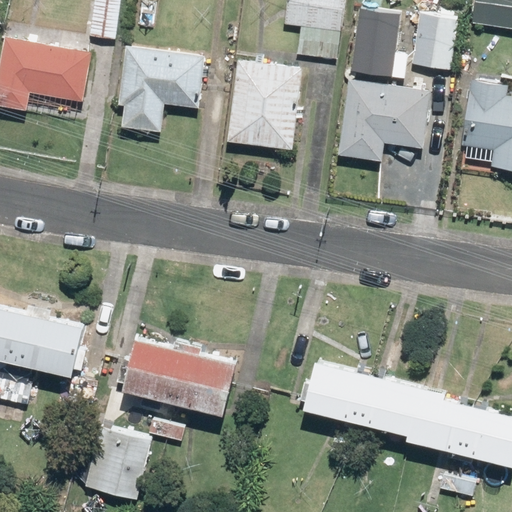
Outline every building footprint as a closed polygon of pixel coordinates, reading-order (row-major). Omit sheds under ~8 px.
[(119,0),(92,0),(88,28),(114,32),(119,0)] [(343,0),(285,0),(282,21),(301,24),(297,52),(335,57),(343,0)] [(511,0),(473,0),(471,21),(511,26),(511,0)] [(457,16),(420,11),(413,62),(450,67),(457,16)] [(3,36),(0,53),(0,104),(24,109),(27,90),(79,100),(88,51),(3,36)] [(116,103),(123,104),(120,125),(158,131),(162,102),(195,106),(203,54),(125,44),(116,103)] [(299,67),(235,58),(224,139),(288,148),(299,67)] [(379,159),(382,141),(420,146),(428,88),(346,77),(335,152),(379,159)] [(511,95),(504,94),(505,83),(467,78),(465,89),(458,144),(491,149),(489,164),(511,167),(511,95)] [(0,304),(0,355),(73,372),(85,324),(0,304)] [(135,336),(124,385),(224,408),(235,359),(202,351),(204,344),(177,338),(175,345),(135,336)] [(316,359),(305,406),(410,430),(408,437),(511,460),(511,411),(444,396),(446,389),(316,359)] [(152,414),(148,431),(179,438),(184,422),(152,414)] [(102,424),(88,481),(140,493),(153,435),(102,424)] [(330,438),(327,452),(360,459),(363,446),(330,438)] [(443,470),(439,484),(471,494),(475,479),(443,470)]
